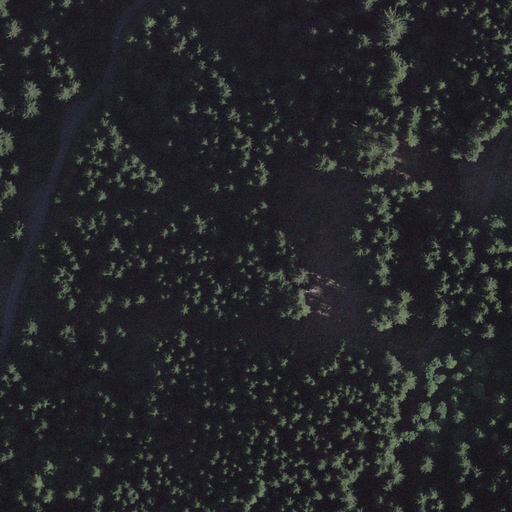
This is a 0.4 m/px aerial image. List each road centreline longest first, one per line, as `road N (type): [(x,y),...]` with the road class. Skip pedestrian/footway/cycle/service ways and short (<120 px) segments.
road 1 (track): [(0,350),(74,117),(111,75),(118,32),(144,0)]
road 2 (track): [(511,138),(472,276),(427,351)]
